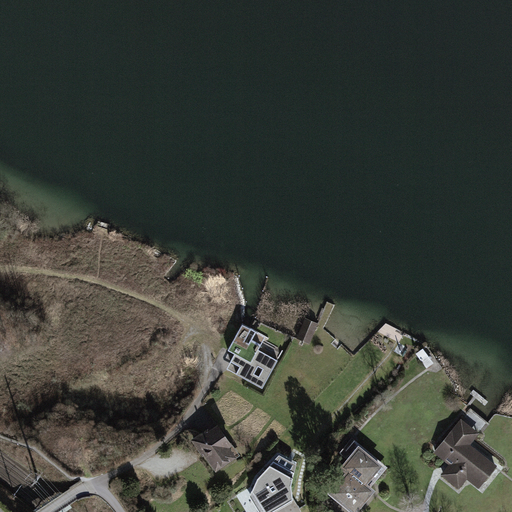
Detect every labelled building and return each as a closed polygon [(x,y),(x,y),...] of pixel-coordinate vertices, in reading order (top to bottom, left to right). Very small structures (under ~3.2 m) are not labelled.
[(309,343),(317,323),(306,318),(297,338),(309,343)] [(324,332),(312,350),(323,358),(335,340),(324,332)] [(240,378),(273,399),(292,371),(275,360),(282,349),(258,334),(240,360),(248,365),(240,378)] [(118,393),(108,375),(77,392),(87,410),(118,393)] [(181,375),(161,389),(171,403),(190,390),(181,375)] [(462,422),(435,453),(448,464),(440,474),(456,487),(464,478),(475,487),(495,465),(472,445),(480,436),(462,422)] [(219,425),(195,438),(214,471),(238,458),(219,425)] [(382,466),(359,447),(342,467),(349,473),(333,493),(355,511),(357,511),(376,490),(368,483),(382,466)] [(290,511),(298,498),(264,480),(253,501),(234,491),(225,510),(228,511),(290,511)]
